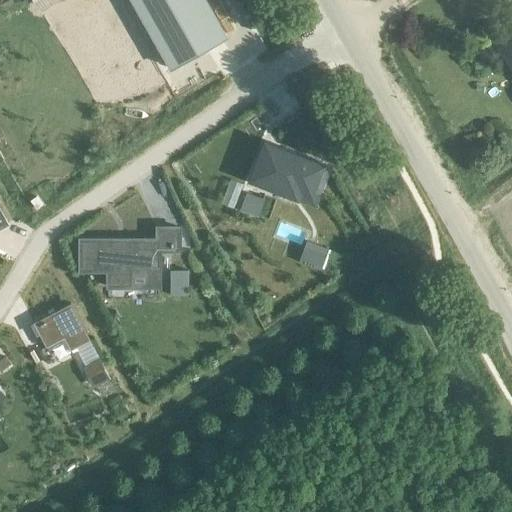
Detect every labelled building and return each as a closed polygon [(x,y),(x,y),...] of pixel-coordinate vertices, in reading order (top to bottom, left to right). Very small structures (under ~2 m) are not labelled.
[(227,37),(205,0),(131,0),(171,69),(227,37)] [(511,36),(497,47),(510,66),(511,65),(511,64),(511,36)] [(278,151),(274,158),(263,154),(254,177),(259,179),(259,180),(295,194),(298,186),(313,192),(313,191),(315,192),(324,169),(307,162),(306,161),(306,162),(293,157),(293,156),(292,156),(291,156),(278,151)] [(262,203),(246,197),(241,211),(257,217),(262,203)] [(128,247),(111,247),(111,239),(80,239),(80,270),(108,270),(108,286),(131,286),(131,270),(159,270),(159,250),(179,250),(179,227),(157,227),(157,239),(128,239),(128,247)] [(326,256),(306,248),(300,263),(320,271),(326,256)] [(188,270),(171,270),(171,295),(188,294),(188,270)] [(46,347),(64,337),(70,349),(90,339),(71,303),(34,322),(46,347)] [(99,358),(80,368),(90,386),(108,377),(99,358)]
